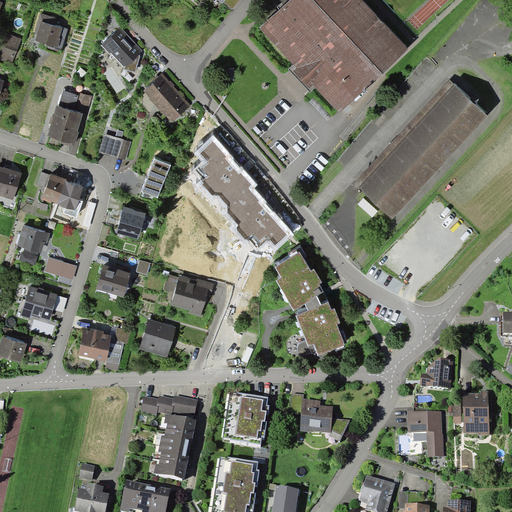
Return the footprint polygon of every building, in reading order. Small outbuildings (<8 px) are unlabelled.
[(404,46),(360,0),(288,0),(259,29),(334,110),(404,46)] [(65,29),(42,22),(35,42),(59,49),(65,29)] [(124,73),(140,53),(119,30),(101,46),(124,73)] [(21,41),(5,35),(0,50),(0,62),(13,66),(21,41)] [(192,104),(162,73),(143,91),(150,98),(149,99),(172,123),(192,104)] [(452,85),(355,187),(390,220),(487,117),(452,85)] [(56,102),(44,136),(73,145),(84,111),(56,102)] [(104,134),(99,153),(118,158),(122,139),(104,134)] [(169,164),(153,157),(140,189),(156,196),(169,164)] [(0,167),(0,196),(15,202),(24,176),(0,167)] [(83,187),(48,176),(39,202),(75,213),(83,187)] [(263,226),(234,189),(217,203),(246,240),(263,226)] [(148,214),(124,206),(116,232),(139,239),(148,214)] [(45,235),(20,226),(14,245),(39,253),(45,235)] [(324,289),(298,247),(266,266),(291,308),(324,289)] [(22,252),(20,260),(35,264),(37,255),(22,252)] [(150,263),(139,260),(135,271),(147,275),(150,263)] [(48,264),(46,272),(60,276),(62,268),(48,264)] [(131,273),(103,264),(95,290),(123,299),(131,273)] [(213,285),(178,275),(170,306),(204,315),(213,285)] [(48,323),(56,296),(28,287),(19,314),(48,323)] [(344,344),(327,298),(291,312),(309,358),(344,344)] [(176,327),(148,319),(139,352),(167,359),(176,327)] [(112,335),(83,328),(75,354),(105,362),(112,335)] [(28,342),(2,334),(0,340),(0,355),(22,362),(28,342)] [(449,392),(451,364),(438,363),(427,371),(426,377),(419,377),(418,390),(449,392)] [(487,393),(461,394),(463,439),(489,438),(487,393)] [(262,452),(271,401),(235,395),(226,445),(262,452)] [(333,406),(302,403),(299,436),(330,438),(333,406)] [(184,479),(196,418),(166,414),(154,473),(184,479)] [(441,414),(407,416),(408,435),(426,434),(427,460),(443,459),(441,414)] [(254,511),(262,467),(225,461),(216,511),(254,511)] [(387,511),(395,486),(365,479),(357,511),(387,511)] [(165,511),(170,488),(126,480),(119,511),(165,511)] [(107,511),(111,495),(80,489),(75,511),(107,511)] [(469,511),(469,500),(442,501),(442,511),(469,511)]
